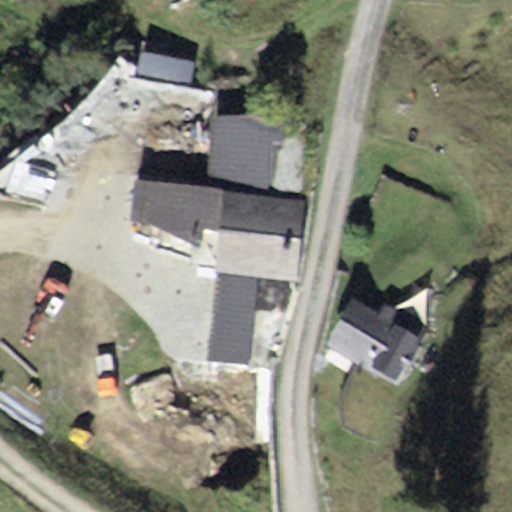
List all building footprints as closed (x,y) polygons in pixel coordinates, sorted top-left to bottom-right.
[(141,51),(135,80),(190,86),(193,61),(141,51)] [(277,124),(209,117),(202,190),(224,192),(270,197),(277,124)] [(220,231),(224,192),(202,190),(135,180),(130,219),(199,248),(204,228),(220,231)] [(270,197),(224,192),(220,231),(216,272),(257,276),(295,280),(303,201),(270,197)] [(249,363),(257,276),(216,272),(207,359),(249,363)] [(326,344),(396,383),(426,328),(383,305),(376,316),(349,301),(326,344)]
